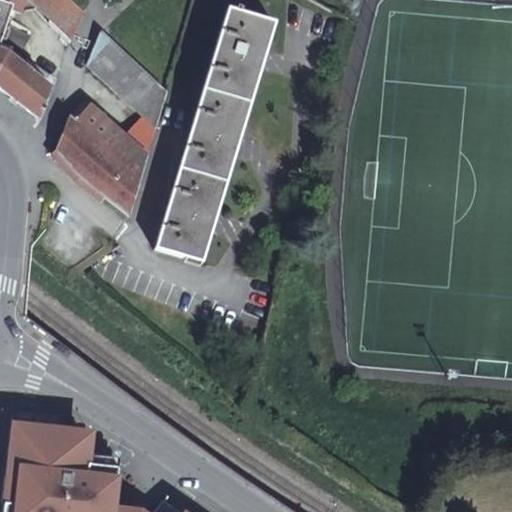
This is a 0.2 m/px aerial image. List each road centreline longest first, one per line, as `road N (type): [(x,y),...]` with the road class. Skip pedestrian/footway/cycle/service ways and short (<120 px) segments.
road 1 (secondary): [(258,511),(2,353)]
road 2 (unknown): [(0,147),(30,133),(46,114),(75,38)]
road 3 (secondary): [(0,284),(10,190),(0,154)]
